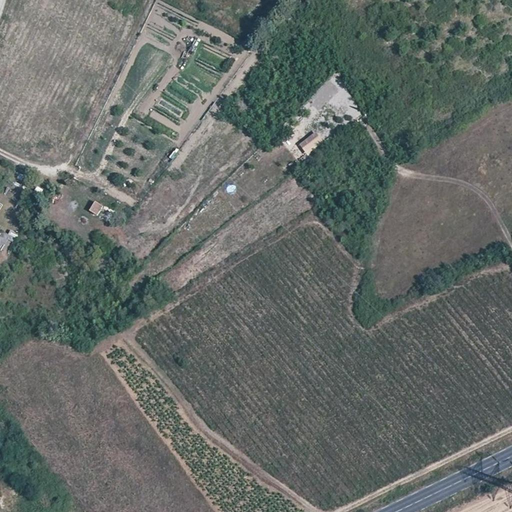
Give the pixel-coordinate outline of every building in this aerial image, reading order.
[(312,98),(318,104),(325,97),(319,92),(312,98)] [(316,131),(299,143),(307,155),(324,143),(316,131)] [(89,212),(98,216),(103,207),(95,202),(89,212)] [(62,219),(56,229),(61,232),(67,222),(62,219)] [(0,230),(0,248),(6,252),(16,232),(9,229),(7,234),(0,230)]
